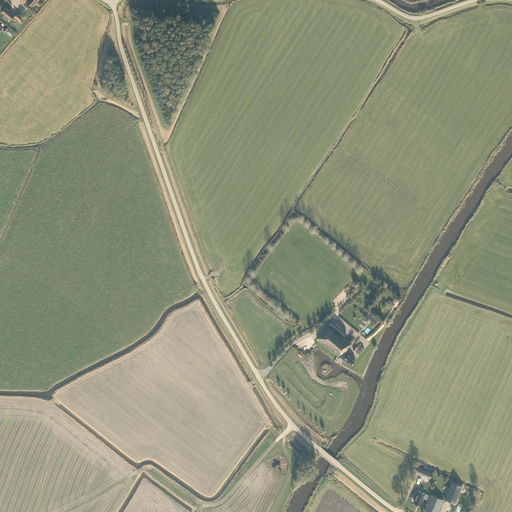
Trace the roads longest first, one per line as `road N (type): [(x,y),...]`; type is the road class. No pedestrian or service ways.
road 1 (unclassified): [(398,511),(287,419),(218,310),(147,125),(112,1)]
road 2 (track): [(63,511),(145,467),(201,503),(216,503),(279,437)]
